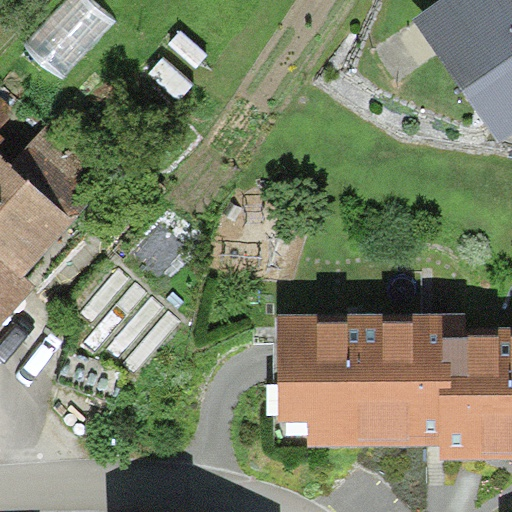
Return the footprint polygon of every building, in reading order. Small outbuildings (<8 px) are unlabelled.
[(77,0),(33,46),(69,80),(123,24),(97,0),(77,0)] [(511,0),(438,0),(410,20),(500,147),(511,138),(511,0)] [(56,119),(11,170),(73,223),(118,172),(56,119)] [(0,159),(0,331),(38,290),(25,279),(73,223),(11,170),(0,159)] [(511,336),(464,337),(464,319),(280,322),(282,426),(310,426),(311,450),(443,448),(443,458),(511,457),(511,336)]
